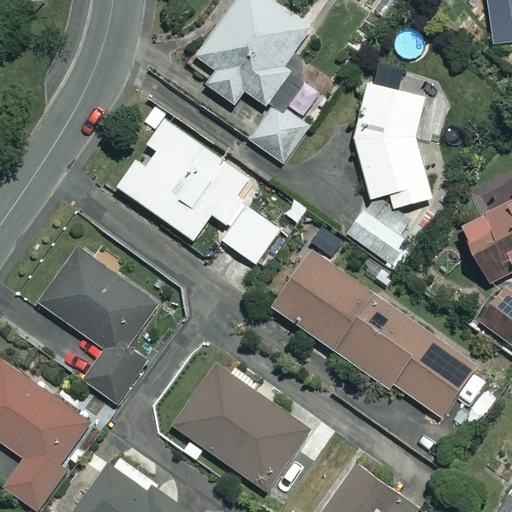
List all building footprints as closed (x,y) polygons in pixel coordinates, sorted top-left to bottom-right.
[(310,26),(273,0),(233,0),(195,54),(216,69),(206,83),(235,103),(245,89),(266,104),(292,69),(283,63),(310,26)] [(511,0),(487,0),(493,43),(511,40),(511,0)] [(422,94),(364,80),(354,134),(370,196),(390,191),(394,207),(431,197),(416,141),(422,94)] [(312,122),(274,97),(247,137),(285,163),(312,122)] [(236,197),(249,177),(165,118),(147,143),(156,150),(145,165),(136,158),(117,185),(194,239),(213,213),(231,226),(222,239),(256,263),(280,228),(236,197)] [(511,199),(460,226),(489,283),(511,271),(511,199)] [(410,240),(364,208),(346,232),(392,265),(410,240)] [(159,302),(81,247),(40,303),(104,349),(83,378),(118,404),(150,360),(128,345),(159,302)] [(484,377),(474,370),(478,365),(312,247),(271,304),(387,386),(391,381),(441,417),(457,394),(467,401),(484,377)] [(511,293),(506,289),(481,321),(511,345),(511,293)] [(93,421),(0,357),(0,440),(24,457),(4,486),(34,507),(93,421)] [(312,430),(215,362),(172,424),(269,492),(312,430)] [(156,480),(117,452),(74,511),(190,511),(153,485),(156,480)] [(414,511),(419,506),(357,463),(323,511),(414,511)] [(511,511),(511,487),(494,511),(511,511)]
